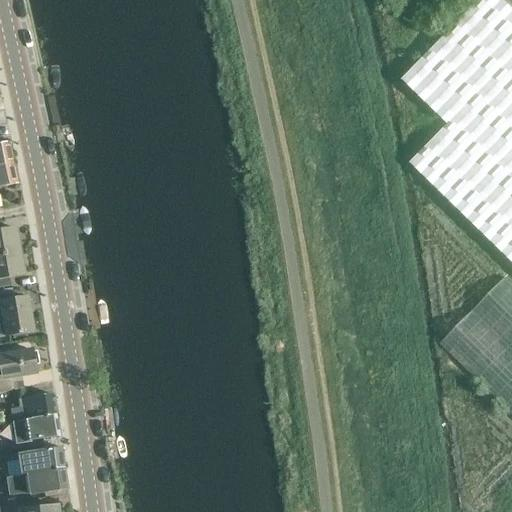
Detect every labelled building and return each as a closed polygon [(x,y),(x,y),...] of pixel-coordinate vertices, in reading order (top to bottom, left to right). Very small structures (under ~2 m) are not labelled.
[(385,0),(387,3),(389,7),(391,10),(393,13),(394,14),(397,18),(401,21),(402,22),(405,24),(406,24),(409,26),(414,28),(419,29),(423,29),(427,29),(432,29),(436,28),(441,27),(446,25),(450,22),(452,20),(455,18),(457,16),(459,13),(461,11),(462,9),(464,6),(464,5),(465,3),(466,0),(385,0)] [(511,8),(503,0),(480,0),(403,80),(448,124),(411,163),(511,261),(511,8)] [(0,145),(0,166),(13,163),(9,143),(0,145)] [(0,187),(17,183),(13,163),(0,166),(0,187)] [(17,228),(0,231),(0,255),(21,252),(17,228)] [(21,252),(0,255),(0,280),(25,276),(21,252)] [(12,288),(0,290),(0,311),(4,338),(34,332),(28,298),(13,300),(12,288)] [(32,351),(0,356),(0,392),(14,389),(12,378),(36,374),(32,351)] [(27,410),(18,412),(11,413),(12,422),(56,416),(53,395),(25,399),(27,410)] [(59,436),(56,416),(12,422),(14,432),(16,445),(31,443),(31,441),(32,440),(59,436)] [(65,469),(61,449),(33,453),(33,452),(17,455),(19,463),(21,476),(65,469)] [(68,490),(65,469),(6,479),(9,497),(41,492),(41,494),(68,490)]
